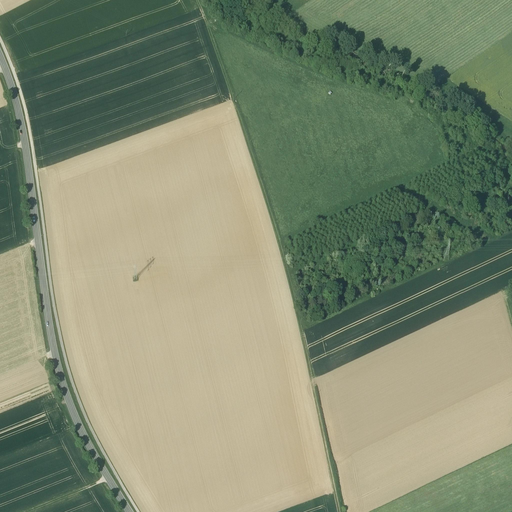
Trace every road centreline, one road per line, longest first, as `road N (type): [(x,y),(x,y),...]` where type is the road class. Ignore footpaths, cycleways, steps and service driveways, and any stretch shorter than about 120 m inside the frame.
road 1 (secondary): [(132,511),(95,454),(54,350),(20,114),(0,54)]
road 2 (track): [(300,320),(338,511)]
